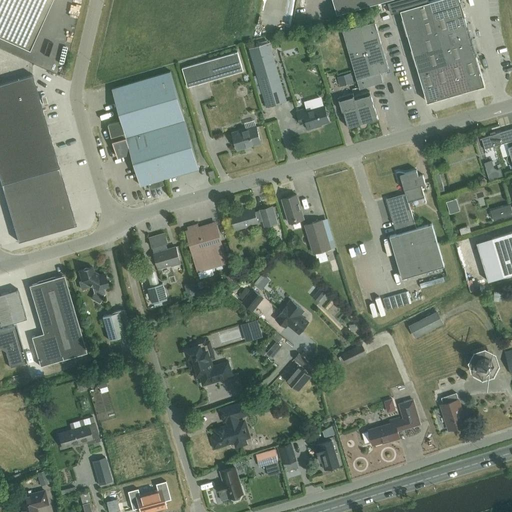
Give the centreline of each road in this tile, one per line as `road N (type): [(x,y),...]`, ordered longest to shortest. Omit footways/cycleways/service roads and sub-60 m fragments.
road 1 (unclassified): [(511,107),(114,226)]
road 2 (residential): [(265,511),(511,434)]
road 3 (unclassified): [(114,226),(75,101),(94,0)]
road 4 (secondary): [(317,511),(511,453)]
road 5 (residential): [(200,511),(141,319)]
road 6 (unclassified): [(114,226),(0,266)]
